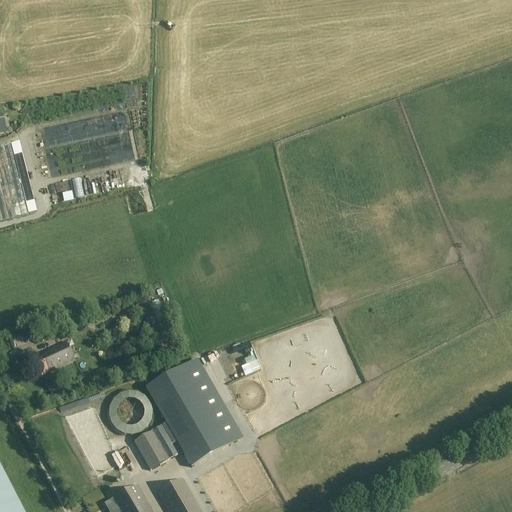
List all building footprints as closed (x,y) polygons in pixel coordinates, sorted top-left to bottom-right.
[(0,222),(28,216),(10,145),(0,147),(0,222)] [(39,185),(43,201),(50,200),(45,183),(39,185)] [(41,201),(39,193),(31,195),(33,203),(41,201)] [(73,330),(83,327),(81,320),(70,323),(73,330)] [(45,333),(48,340),(64,335),(62,327),(45,333)] [(44,357),(43,356),(35,359),(43,377),(75,362),(67,344),(48,352),(50,355),(44,357)] [(198,360),(146,390),(166,426),(134,445),(151,472),(178,457),(172,447),(177,444),(192,469),(243,439),(198,360)] [(226,378),(216,382),(227,406),(237,401),(226,378)] [(0,511),(23,511),(0,467),(0,511)] [(167,511),(201,511),(183,480),(158,495),(167,511)] [(107,491),(119,511),(152,511),(138,487),(119,498),(113,488),(107,491)]
